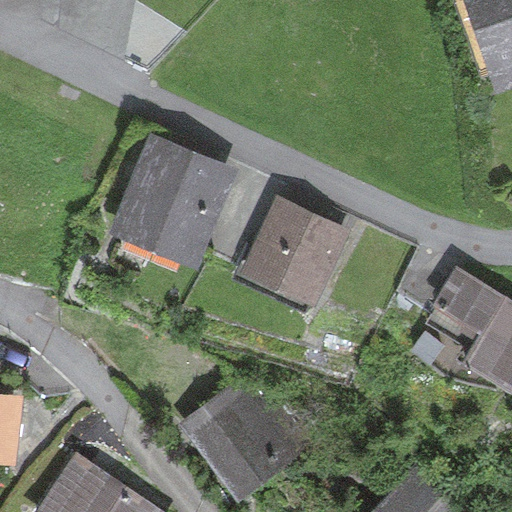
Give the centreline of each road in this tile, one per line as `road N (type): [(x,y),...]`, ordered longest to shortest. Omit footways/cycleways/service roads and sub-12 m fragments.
road 1 (residential): [(511,245),(441,232),(0,24)]
road 2 (residential): [(0,303),(43,323),(102,381),(195,511)]
